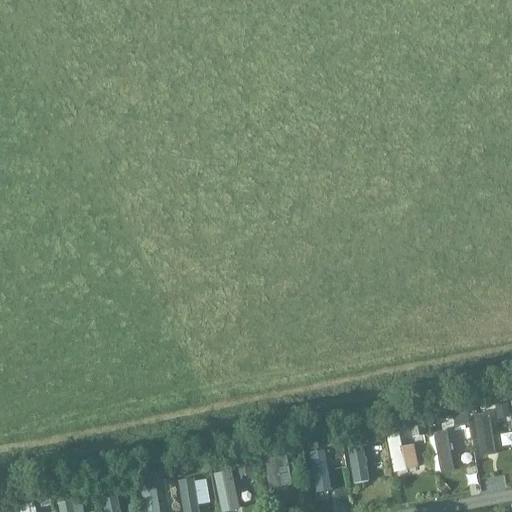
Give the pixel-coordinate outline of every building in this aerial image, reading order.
[(472,417),(478,458),(493,456),(487,415),(472,417)] [(422,437),(405,439),(404,426),(392,427),(396,467),(424,464),(422,437)] [(431,435),(439,475),(452,473),(445,432),(431,435)] [(346,452),(351,486),(368,483),(362,449),(346,452)] [(330,492),(323,452),(306,455),(313,495),(330,492)] [(158,472),(174,471),(173,457),(158,457),(158,472)] [(477,458),(466,461),(471,487),(482,484),(477,458)] [(262,462),(267,492),(290,489),(285,459),(262,462)] [(213,476),(220,511),(235,511),(238,511),(230,472),(213,476)] [(197,511),(192,480),(177,483),(181,511),(197,511)] [(159,511),(156,488),(139,491),(141,511),(159,511)] [(99,499),(101,511),(118,511),(115,495),(99,499)] [(72,511),(71,503),(56,506),(57,511),(72,511)]
